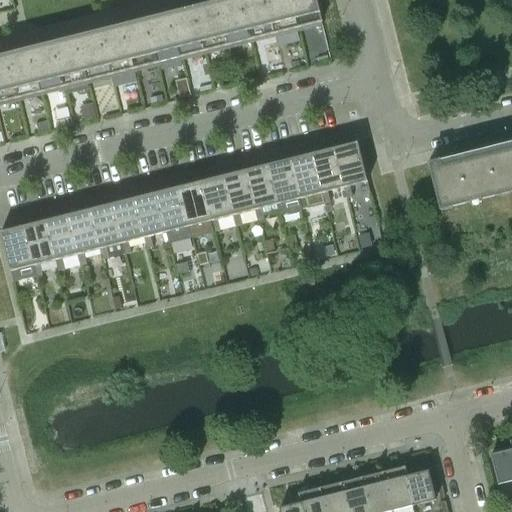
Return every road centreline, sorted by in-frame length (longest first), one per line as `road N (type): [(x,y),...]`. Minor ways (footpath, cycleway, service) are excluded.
road 1 (residential): [(0,177),(380,78)]
road 2 (residential): [(77,511),(446,419)]
road 3 (residential): [(511,118),(397,147),(380,78)]
